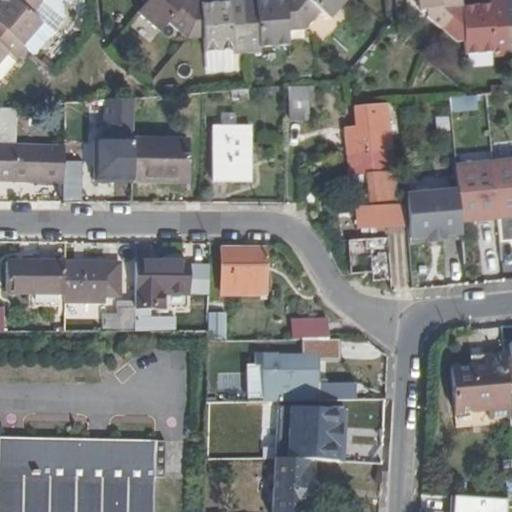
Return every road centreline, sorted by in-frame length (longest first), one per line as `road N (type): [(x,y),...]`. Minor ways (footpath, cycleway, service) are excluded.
road 1 (residential): [(410,329),(343,295),(313,249),(282,226),(0,221)]
road 2 (residential): [(410,329),(401,511)]
